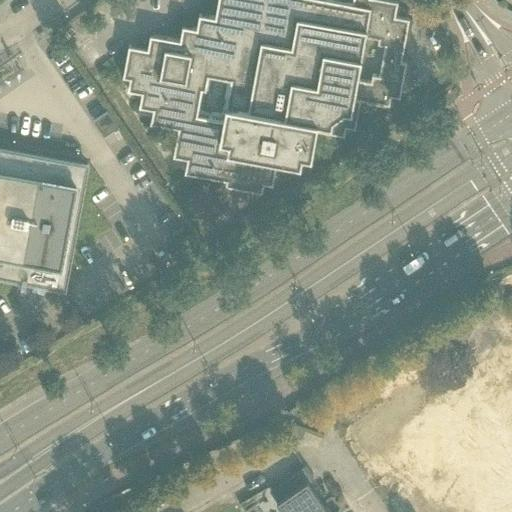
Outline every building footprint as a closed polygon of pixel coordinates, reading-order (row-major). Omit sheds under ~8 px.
[(184,172),(214,178),(225,180),(224,185),(261,192),(263,183),(272,184),(277,161),(300,165),(302,156),(311,158),(316,130),(344,135),(346,126),(355,128),(360,100),(389,105),(390,96),(399,98),(406,62),(401,61),(409,18),(395,16),(397,2),(386,0),(218,0),(217,1),(214,17),(198,14),(196,28),(182,25),(179,40),(166,37),(164,47),(163,47),(163,46),(163,45),(162,44),(162,43),(161,42),(160,42),(159,42),(157,42),(156,43),(156,44),(155,44),(155,45),(149,44),(148,48),(128,45),(122,76),(129,78),(127,90),(141,92),(138,106),(152,109),(150,123),(178,128),(172,156),(187,158),(184,172)] [(107,111),(93,120),(100,129),(100,131),(104,136),(117,126),(114,121),(107,111)] [(0,277),(64,289),(87,164),(0,148),(0,277)] [(462,412),(488,396),(511,433),(511,511),(511,339),(505,328),(353,423),(348,445),(365,473),(372,475),(460,419),(462,412)] [(452,461),(385,503),(391,511),(441,511),(472,493),(452,461)] [(274,487),(269,491),(277,501),(284,511),(309,511),(321,504),(306,481),(311,478),(304,467),(274,487)]
